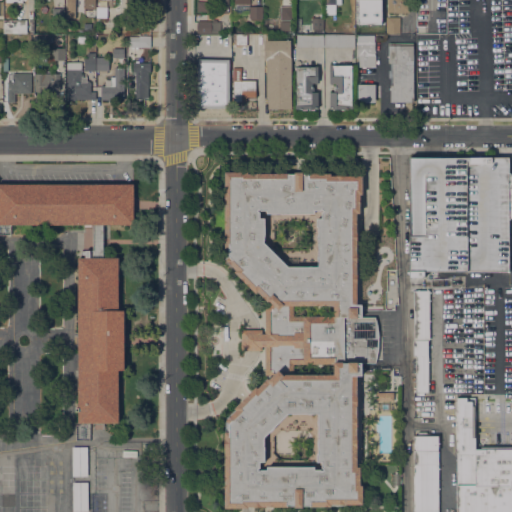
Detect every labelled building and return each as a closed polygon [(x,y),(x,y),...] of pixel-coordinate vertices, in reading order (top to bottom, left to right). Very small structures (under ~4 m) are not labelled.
[(75,17),(66,17),(66,0),(95,0),(95,8),(83,8),(83,0),(75,0),(75,9),(75,17)] [(196,0),(207,0),(207,10),(196,10),(196,0)] [(217,0),(228,0),(228,12),(217,12),(217,7),(217,0)] [(250,0),(250,3),(249,3),(249,6),(262,6),(262,18),(261,18),(261,20),(250,20),(250,18),(249,18),(249,13),(234,13),(234,3),(234,0),(250,0)] [(325,0),(341,0),(341,4),(335,4),(335,9),(326,9),(325,0)] [(380,24),(380,0),(356,0),(356,24),(380,24)] [(387,12),(387,0),(409,0),(409,12),(402,12),(402,13),(399,13),(399,12),(387,12)] [(107,6),(107,17),(96,17),(96,6),(107,6)] [(292,20),(280,19),(280,6),(292,6),(292,20)] [(64,8),(64,21),(52,21),(52,8),(64,8)] [(211,21),(213,21),(213,18),(213,17),(215,17),(214,19),(220,18),(220,19),(220,32),(211,32),(210,34),(197,34),(197,21),(211,21)] [(400,33),(386,33),(386,17),(399,17),(400,33)] [(324,29),(312,29),(312,18),(324,18),(324,29)] [(26,19),(26,33),(3,33),(3,19),(26,19)] [(139,19),(151,19),(151,31),(139,31),(139,29),(133,30),(133,21),(139,21),(139,19)] [(385,30),(374,30),(374,19),(385,19),(385,30)] [(247,46),(235,46),(235,34),(246,34),(247,46)] [(296,47),(296,34),(324,34),(324,46),(296,47)] [(324,34),(354,34),(354,46),(324,46),(324,34)] [(35,35),(50,35),(50,37),(52,37),(52,43),(50,43),(50,45),(35,45),(35,35)] [(150,35),(150,47),(129,47),(129,36),(139,36),(139,35),(150,35)] [(356,55),(356,38),(375,39),(374,50),(375,50),(375,52),(374,52),(374,55),(375,55),(375,66),(365,66),(365,68),(362,68),(362,66),(358,66),(359,56),(356,55)] [(268,109),(268,103),(267,97),(266,97),(265,59),(264,59),(264,40),(290,40),(291,108),(268,109)] [(388,42),(397,42),(397,45),(413,45),(413,102),(390,102),(390,93),(388,93),(388,90),(390,90),(390,84),(392,84),(392,63),(388,63),(388,42)] [(63,60),(52,60),(52,48),(63,47),(63,60)] [(124,48),(124,57),(113,57),(113,48),(124,48)] [(109,57),(109,70),(96,70),(96,57),(109,57)] [(95,58),(95,70),(84,70),(84,58),(95,58)] [(197,59),(229,59),(229,107),(197,107),(197,59)] [(81,74),(83,74),(83,76),(86,76),(86,81),(91,81),(90,91),(95,91),(95,99),(76,99),(76,100),(66,100),(67,61),(81,62),(81,74)] [(135,97),(135,71),(133,71),(133,62),(148,62),(148,84),(148,97),(135,97)] [(329,65),(351,65),(351,67),(352,67),(352,71),(351,71),(351,105),(352,105),(352,109),(346,109),(346,110),(340,110),(340,109),(338,109),(332,110),(332,109),(330,109),(329,92),(334,92),(334,86),(335,86),(335,83),(329,83),(329,65)] [(295,108),(296,66),(318,66),(317,82),(312,82),(312,86),(313,86),(313,92),(317,92),(317,108),(314,108),(314,109),(308,109),(308,108),(307,108),(307,110),(302,110),(302,108),(295,108)] [(59,73),(59,91),(48,90),(47,91),(46,92),(45,92),(44,92),(44,94),(35,94),(35,73),(45,73),(45,67),(53,67),(53,73),(59,73)] [(124,67),(124,96),(101,96),(101,85),(105,85),(105,78),(110,78),(110,76),(111,76),(111,74),(113,74),(113,67),(124,67)] [(241,80),(255,80),(255,92),(257,92),(257,97),(246,97),(246,102),(233,102),(233,80),(232,80),(232,67),(241,67),(241,80)] [(7,102),(7,86),(6,86),(6,83),(7,83),(7,81),(12,81),(12,73),(31,73),(31,92),(14,93),(14,102),(7,102)] [(375,84),(375,102),(357,102),(357,84),(375,84)] [(410,157),(437,157),(437,229),(410,229),(410,157)] [(508,157),(508,171),(511,175),(511,215),(508,219),(508,229),(437,229),(437,157),(508,157)] [(225,422),(236,410),(234,408),(256,386),(258,388),(268,377),(265,374),(265,346),(261,346),(261,350),(241,350),(241,329),(261,329),(261,333),(265,333),(264,305),(268,305),(271,302),(269,300),(267,301),(257,291),(255,293),(234,272),(236,269),(225,258),(224,172),(247,171),(247,173),(289,173),(289,174),(294,174),(294,172),(302,172),(302,174),(307,174),(307,173),(330,173),(330,176),(362,175),(362,194),(360,194),(360,213),(356,213),(357,262),(356,262),(357,304),(361,304),(362,317),(374,317),(377,325),(378,332),(378,345),(376,358),(375,362),(362,363),(362,375),(355,375),(356,466),(360,466),(360,485),(362,485),(362,504),(331,504),(331,506),(309,507),(309,505),(303,505),(303,507),(295,507),(295,506),(248,506),(248,508),(226,508),(225,422)] [(0,183),(133,183),(134,224),(103,224),(93,224),(0,224),(0,183)] [(85,250),(93,250),(93,224),(103,224),(103,257),(85,257),(85,250)] [(508,229),(508,271),(424,271),(424,277),(409,277),(410,229),(437,229),(508,229)] [(118,257),(119,310),(124,310),(124,370),(118,370),(118,422),(78,422),(78,257),(85,257),(103,257),(118,257)] [(414,340),(413,290),(429,290),(429,339),(427,339),(427,340),(414,340)] [(427,392),(416,392),(415,355),(413,355),(413,341),(414,340),(427,340),(427,392)] [(376,392),(393,392),(393,400),(390,400),(390,403),(392,403),(392,409),(390,409),(390,412),(380,412),(380,409),(376,409),(376,404),(379,404),(379,400),(376,400),(376,392)] [(456,397),(475,397),(475,418),(475,449),(481,449),(481,446),(511,446),(511,511),(456,511),(457,442),(456,442),(456,418),(456,397)] [(413,511),(413,435),(438,435),(438,511),(413,511)] [(72,446),(87,446),(87,476),(72,476),(72,446)] [(72,482),(87,481),(88,511),(73,511),(72,482)]
